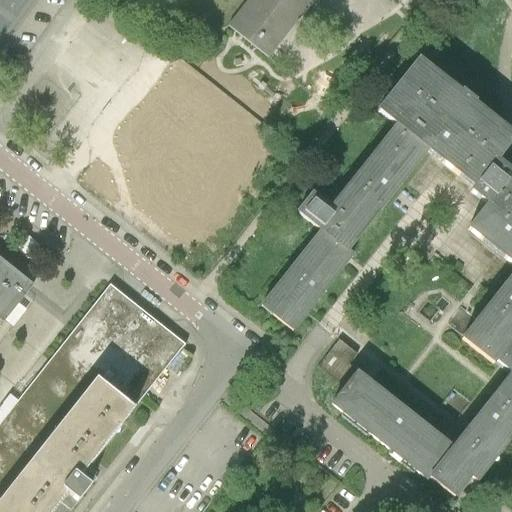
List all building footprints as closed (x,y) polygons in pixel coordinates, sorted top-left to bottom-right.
[(252,0),(231,27),(270,58),(316,0),(389,0),(392,2),(394,0),(252,0)] [(139,155),(118,185),(195,238),(254,152),(241,143),(265,107),(177,46),(114,137),(139,155)] [(380,112),(397,126),(427,151),(476,190),(497,164),(511,145),(511,136),(420,62),(380,112)] [(344,254),(427,151),(397,126),(328,212),(310,197),(296,214),(319,232),(259,306),(289,331),(348,257),(344,254)] [(470,231),(511,264),(511,279),(463,341),(493,366),(495,363),(506,349),(511,341),(511,175),(497,164),(476,190),(473,194),(490,207),(470,231)] [(0,260),(0,321),(4,325),(6,323),(19,306),(34,288),(0,260)] [(0,422),(0,505),(98,383),(131,410),(182,345),(109,287),(0,422)] [(13,329),(27,312),(19,306),(6,323),(13,329)] [(511,376),(451,452),(429,481),(453,500),(469,481),(474,485),(511,438),(511,353),(506,349),(495,363),(511,376)] [(425,478),(429,481),(451,452),(354,374),(329,405),(423,481),(425,478)] [(75,479),(131,410),(98,383),(0,505),(0,511),(48,511),(62,495),(70,502),(83,486),(75,479)]
